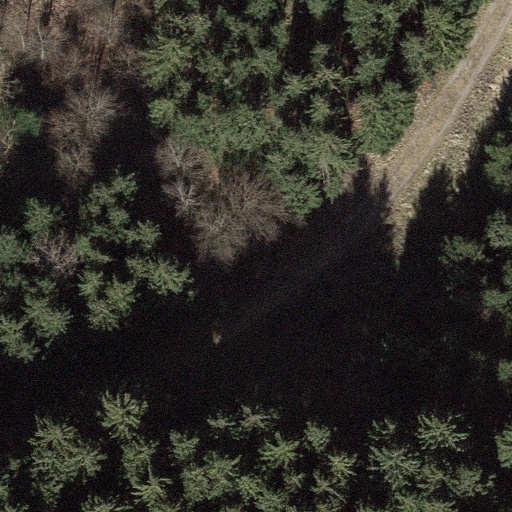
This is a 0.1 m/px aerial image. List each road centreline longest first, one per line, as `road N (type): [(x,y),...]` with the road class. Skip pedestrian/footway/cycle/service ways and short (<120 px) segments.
road 1 (track): [(21,430),(212,331),(325,245),(411,143),(494,0)]
road 2 (track): [(511,448),(21,430)]
